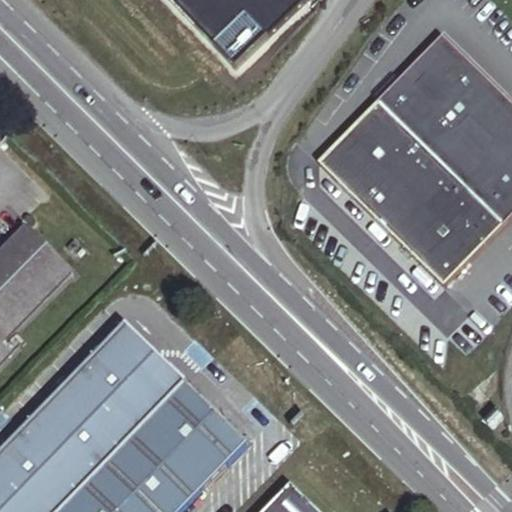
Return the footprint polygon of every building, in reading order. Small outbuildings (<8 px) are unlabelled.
[(168,0),(236,71),(311,0),(168,0)] [(511,223),(511,104),(446,40),(321,166),(447,290),(511,223)] [(0,345),(70,274),(23,228),(0,252),(0,369),(9,361),(0,352),(0,345)] [(182,511),(249,447),(124,331),(0,452),(0,511),(182,511)] [(296,511),(278,494),(260,511),(296,511)]
